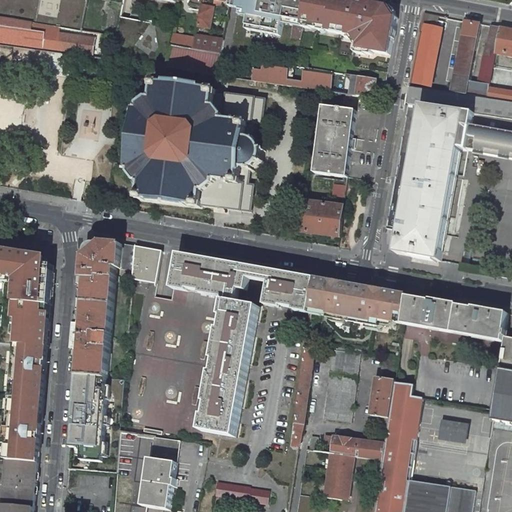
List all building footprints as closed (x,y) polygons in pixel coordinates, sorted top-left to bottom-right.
[(103,0),(87,0),(82,31),(98,34),(103,0)] [(195,0),(192,21),(199,23),(203,5),(203,0),(195,0)] [(280,36),(283,23),(303,27),(309,0),(231,0),(231,3),(230,7),(240,9),(240,11),(249,13),(246,29),(280,36)] [(295,66),(378,80),(387,81),(398,19),(390,7),(356,0),(309,0),(303,27),(295,66)] [(215,8),(203,5),(199,23),(199,26),(211,29),(215,8)] [(481,24),(465,21),(451,92),(489,98),(494,68),(497,52),(502,28),(491,26),(481,79),(471,77),(481,24)] [(0,25),(0,43),(94,56),(96,39),(58,34),(57,35),(0,25)] [(441,29),(426,26),(415,84),(430,87),(441,29)] [(511,30),(502,28),(497,52),(511,55),(511,30)] [(196,39),(172,35),(171,38),(170,45),(194,49),(196,39)] [(224,40),(197,35),(196,39),(194,49),(221,54),(224,40)] [(378,80),(295,66),(271,62),(256,60),(253,81),(359,96),(364,97),(375,99),(378,80)] [(511,71),(494,68),(489,98),(511,101),(511,71)] [(218,90),(155,82),(154,89),(155,89),(154,98),(152,98),(152,100),(150,100),(142,106),(142,108),(140,107),(131,173),(133,173),(133,175),(139,183),(141,183),(141,185),(143,186),(141,194),(140,201),(203,209),(203,207),(252,213),(256,185),(250,184),(252,172),(255,171),(255,169),(256,169),(258,167),(260,166),(261,164),(263,165),(265,162),(263,161),(264,157),(264,155),(264,152),(266,152),(265,148),(263,149),(261,146),(259,143),(258,142),(259,140),(256,139),(258,126),(263,127),(267,99),(218,93),(218,90)] [(451,92),(411,86),(410,93),(419,94),(417,105),(423,106),(468,113),(475,114),(511,119),(511,101),(489,98),(451,92)] [(468,113),(423,106),(401,232),(397,254),(414,257),(414,259),(425,261),(437,263),(437,261),(442,262),(462,149),(511,158),(511,119),(475,114),(468,113)] [(357,111),(324,107),(315,173),(349,178),(357,111)] [(347,187),(335,185),(334,198),(342,199),(346,200),(347,187)] [(341,206),(305,201),(303,211),(300,211),(298,220),(302,220),(301,232),(341,238),(345,207),(341,206)] [(86,257),(84,288),(82,303),(84,303),(114,306),(118,270),(134,271),(136,247),(103,243),(86,257)] [(163,252),(136,247),(134,271),(133,280),(157,284),(163,252)] [(20,280),(16,336),(12,335),(11,345),(19,346),(49,348),(52,313),(47,312),(47,307),(52,307),(55,270),(47,260),(38,258),(6,251),(4,278),(20,280)] [(317,280),(180,255),(174,287),(227,296),(226,302),(228,303),(205,432),(237,438),(260,308),(238,304),(240,290),(248,291),(250,279),(271,283),(268,304),(311,312),(312,307),(317,280)] [(340,320),(373,325),(374,324),(393,327),(393,323),(405,325),(409,298),(409,296),(394,294),(393,297),(388,296),(388,293),(373,290),(373,293),(366,292),(367,289),(352,286),(351,289),(345,288),(346,285),(331,282),(330,285),(324,284),(325,281),(317,280),(312,307),(311,312),(311,314),(323,317),(323,315),(340,318),(340,320)] [(405,325),(505,343),(506,338),(509,314),(475,308),(475,309),(459,307),(459,305),(433,300),(432,302),(409,298),(405,325)] [(108,380),(114,306),(84,303),(82,303),(81,319),(76,377),(92,378),(108,380)] [(511,338),(506,338),(505,343),(495,411),(493,421),(511,424),(511,338)] [(316,344),(307,342),(293,448),(299,449),(305,425),(316,344)] [(0,357),(0,358),(18,360),(19,346),(11,345),(1,344),(0,357)] [(18,360),(12,425),(8,425),(7,446),(11,446),(10,460),(39,463),(49,348),(19,346),(18,360)] [(361,354),(334,350),(325,419),(352,423),(361,354)] [(399,359),(384,357),(380,378),(396,381),(399,359)] [(92,378),(76,377),(73,419),(79,419),(79,427),(72,426),(70,448),(83,449),(82,462),(107,464),(113,386),(108,385),(108,380),(92,378)] [(380,378),(377,378),(372,416),(376,417),(390,419),(395,383),(396,381),(380,378)] [(474,511),(477,492),(412,482),(424,397),(413,395),(415,386),(395,383),(390,419),(388,433),(386,444),(384,460),(375,511),(474,511)] [(390,419),(376,417),(374,431),(388,433),(390,419)] [(386,444),(326,436),(324,452),(332,453),(356,457),(384,460),(386,444)] [(181,441),(155,437),(151,459),(154,460),(147,507),(171,511),(175,487),(178,488),(179,480),(176,480),(181,441)] [(319,438),(312,437),(310,450),(317,451),(319,438)] [(332,453),(325,498),(342,501),(343,496),(350,497),(353,477),(346,476),(347,467),(354,468),(356,457),(332,453)] [(1,506),(36,508),(39,463),(10,460),(8,460),(6,483),(3,483),(1,506)] [(251,488),(218,483),(216,496),(249,502),(249,501),(268,505),(270,492),(251,489),(251,488)]
